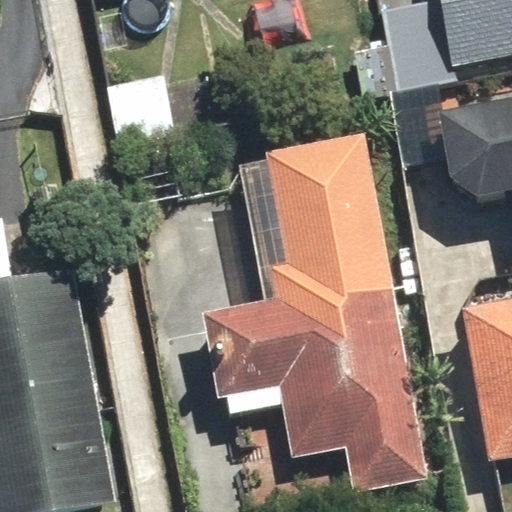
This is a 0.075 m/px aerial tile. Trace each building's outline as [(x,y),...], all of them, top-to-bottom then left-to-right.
[(511,0),(438,0),(451,76),(511,66),(511,0)] [(165,76),(110,84),(121,156),(176,147),(165,76)] [(511,98),(433,112),(448,202),(511,191),(511,198),(511,98)] [(429,485),(364,142),(266,160),(288,279),(272,283),(277,310),(204,324),(220,410),(283,398),(296,464),(345,455),(354,499),(429,485)] [(0,511),(102,511),(115,510),(72,279),(0,292),(0,511)] [(511,311),(461,322),(491,468),(511,463),(511,311)]
